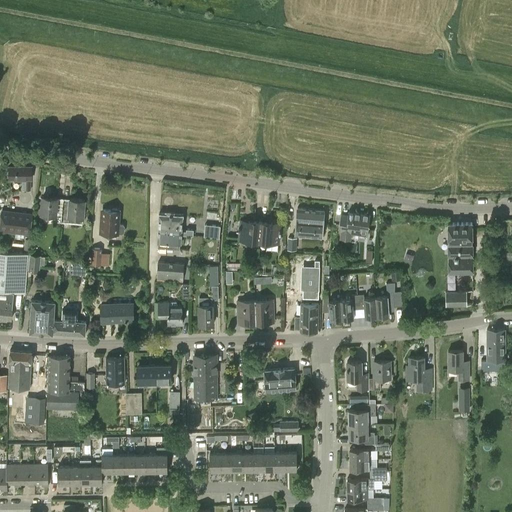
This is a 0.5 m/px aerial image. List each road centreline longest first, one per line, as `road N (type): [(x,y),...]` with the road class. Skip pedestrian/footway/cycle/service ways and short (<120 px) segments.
road 1 (track): [(511,106),(0,11)]
road 2 (tertiary): [(511,208),(441,210),(0,153)]
road 3 (residential): [(0,338),(324,339)]
road 4 (residential): [(324,339),(511,317)]
road 5 (residential): [(320,499),(279,488),(209,489),(187,475),(185,432)]
road 6 (residential): [(320,499),(324,339)]
